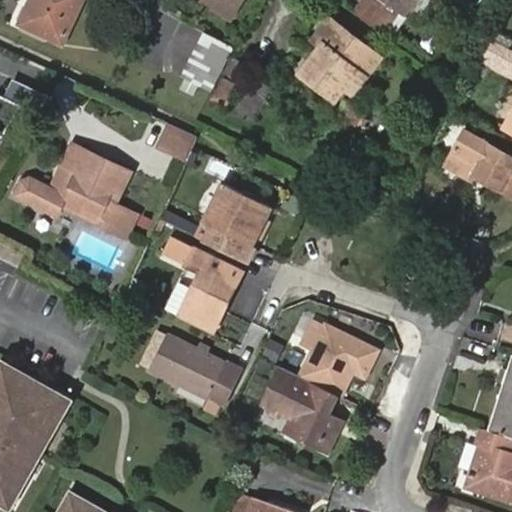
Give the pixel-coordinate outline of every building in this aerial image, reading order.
[(32,0),(22,23),(63,42),(83,0),(32,0)] [(208,0),(205,5),(232,21),(244,0),(208,0)] [(363,0),(357,10),(387,32),(400,12),(408,18),(420,0),(363,0)] [(297,74),(338,105),(362,74),(372,81),(390,57),(330,11),(309,39),(319,46),(297,74)] [(236,48),(205,32),(182,76),(185,77),(194,82),(214,92),(236,48)] [(494,45),(485,62),(511,77),(511,55),(497,46),(494,45)] [(188,95),(194,82),(185,77),(178,91),(188,95)] [(36,109),(44,93),(16,79),(8,95),(36,109)] [(0,139),(2,140),(22,107),(0,96),(0,139)] [(197,141),(170,128),(159,150),(186,163),(197,141)] [(511,161),(467,137),(448,171),(473,186),(478,179),(485,184),(483,187),(511,202),(511,161)] [(73,176),(86,151),(76,146),(63,170),(73,176)] [(15,200),(58,221),(65,206),(131,237),(142,214),(117,202),(131,173),(86,151),(73,176),(63,170),(61,170),(52,186),(30,175),(25,180),(15,200)] [(199,239),(252,264),(261,248),(255,245),(267,221),(274,207),(227,184),(199,239)] [(15,200),(7,214),(49,237),(58,221),(15,200)] [(255,245),(261,248),(272,224),(267,221),(255,245)] [(201,276),(179,319),(207,333),(222,306),(228,308),(230,305),(245,275),(176,241),(167,258),(201,276)] [(0,243),(0,255),(20,263),(24,253),(0,243)] [(222,306),(207,333),(214,336),(228,308),(222,306)] [(321,349),(372,373),(384,351),(332,326),(321,349)] [(168,336),(150,372),(225,408),(242,374),(168,336)] [(263,354),(278,360),(284,343),(269,338),(263,354)] [(342,395),(346,397),(359,372),(371,377),(372,373),(321,349),(307,378),(342,395)] [(4,362),(0,368),(0,504),(12,511),(75,402),(4,362)] [(307,378),(286,368),(268,405),(296,419),(290,430),(332,452),(348,422),(332,414),(342,395),(307,378)] [(511,378),(494,433),(511,438),(511,378)] [(476,488),(511,498),(511,438),(494,433),(488,430),(482,447),(488,449),(476,488)] [(113,511),(74,489),(60,511),(113,511)] [(290,511),(258,501),(253,511),(290,511)]
